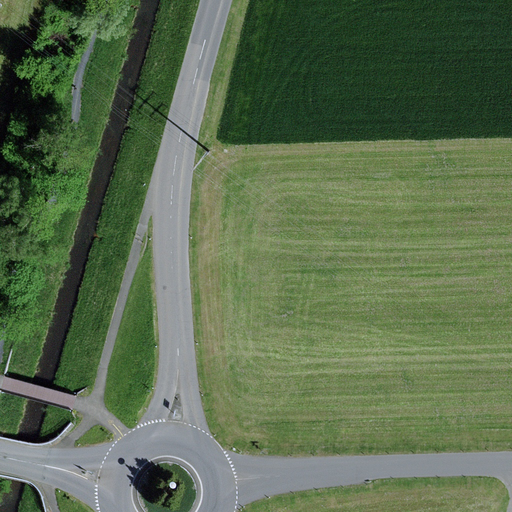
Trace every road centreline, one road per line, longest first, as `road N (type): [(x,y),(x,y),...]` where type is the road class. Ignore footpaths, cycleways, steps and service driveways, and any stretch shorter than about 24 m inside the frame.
road 1 (tertiary): [(216,0),(172,177),(177,444)]
road 2 (unclassified): [(218,482),(511,464)]
road 3 (tertiary): [(0,457),(118,486)]
